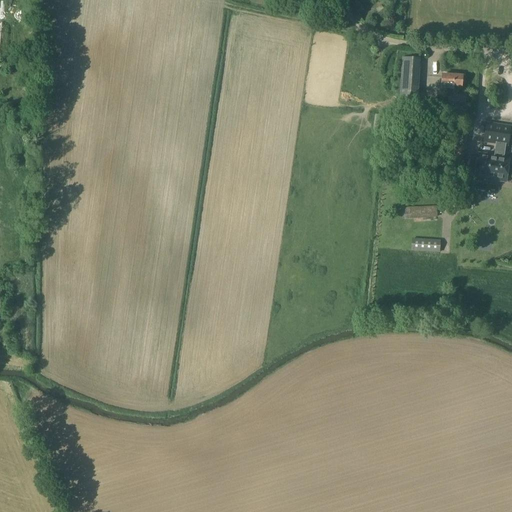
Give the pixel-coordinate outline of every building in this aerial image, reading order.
[(417,100),(419,59),(400,57),(398,99),(417,100)] [(441,89),(440,89),(440,92),(440,94),(448,94),(448,91),(447,91),(447,89),(453,90),(453,86),(461,87),(462,76),(442,75),(441,89)] [(447,101),(430,100),(429,114),(445,115),(447,101)] [(450,106),(449,118),(456,118),(456,115),(459,115),(467,116),(468,107),(450,106)] [(466,143),(470,116),(458,115),(455,142),(466,143)] [(478,154),(475,177),(505,182),(508,158),(504,157),(505,146),(507,146),(510,127),(486,123),(483,142),(495,144),(494,156),(478,154)] [(436,206),(404,208),(405,219),(407,219),(437,217),(436,206)] [(439,241),(413,239),(412,251),(438,252),(439,241)]
